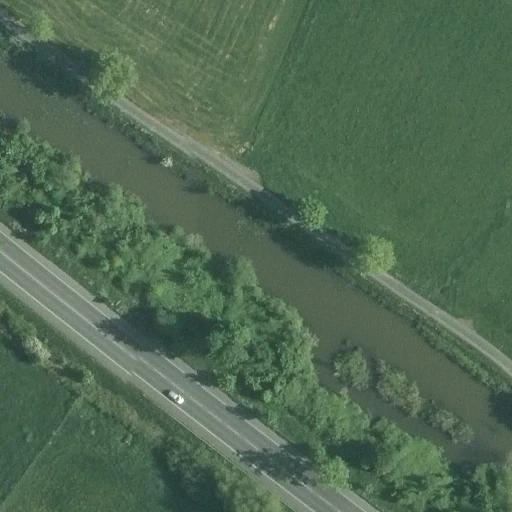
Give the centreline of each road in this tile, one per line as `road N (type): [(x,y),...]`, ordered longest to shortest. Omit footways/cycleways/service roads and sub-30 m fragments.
road 1 (unclassified): [(511,372),(0,10)]
road 2 (primary): [(342,511),(0,244)]
